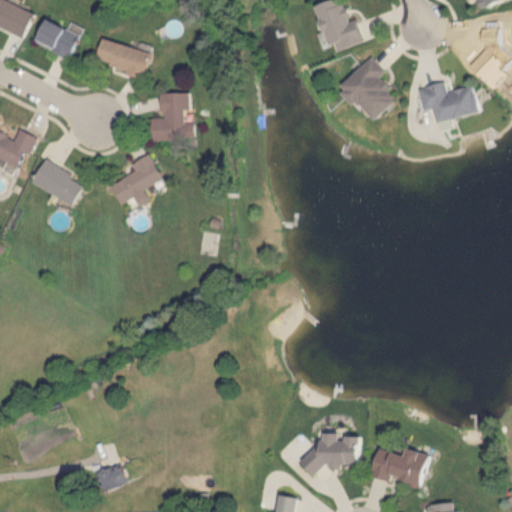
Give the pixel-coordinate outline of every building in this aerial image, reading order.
[(0,0),(0,23),(26,36),(37,12),(10,0),(0,0)] [(356,18),(364,40),(337,49),(335,42),(330,44),(316,4),(326,0),(344,0),(351,19),(356,18)] [(479,0),(482,9),(509,0),(479,0)] [(39,41),(72,57),(83,33),(50,17),(39,41)] [(153,52),(107,37),(98,61),(145,77),(153,52)] [(483,47),(511,51),(511,77),(508,90),(468,73),(483,47)] [(374,53),(391,71),(386,76),(395,85),(389,91),(396,99),(375,118),(361,102),(357,105),(343,90),(346,88),(342,83),(374,53)] [(420,84),(446,78),(449,88),(474,82),(481,109),(439,120),(436,107),(426,109),(420,84)] [(155,117),(156,139),(199,138),(198,122),(190,122),(190,91),(164,92),(165,117),(155,117)] [(39,136),(23,128),(18,139),(0,130),(0,156),(24,168),(39,136)] [(139,170),(115,184),(125,203),(139,196),(143,203),(153,198),(148,190),(167,179),(153,153),(135,163),(139,170)] [(36,181),(75,205),(88,182),(49,158),(36,181)] [(363,435),(325,435),(325,451),(310,451),(310,467),(363,467),(363,435)] [(411,449),(409,455),(382,448),(374,475),(425,489),(434,456),(411,449)] [(131,481),(122,463),(99,474),(107,492),(131,481)] [(300,511),(303,498),(282,494),(278,511),(300,511)] [(463,511),(463,503),(431,506),(431,511),(463,511)]
